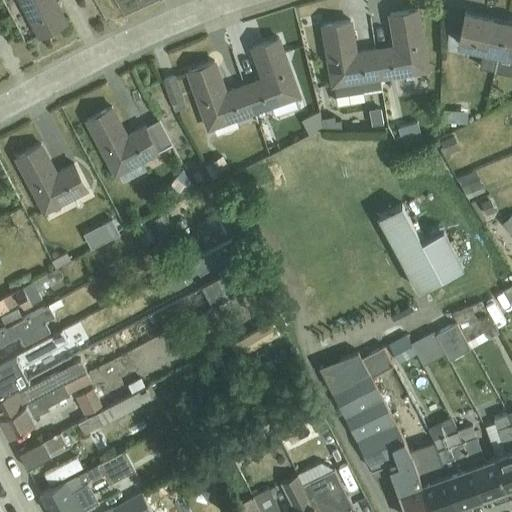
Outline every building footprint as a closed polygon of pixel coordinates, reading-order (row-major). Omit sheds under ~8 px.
[(21,0),(37,33),(73,17),(65,0),(21,0)] [(511,12),(466,0),(461,0),(452,35),(511,51),(511,12)] [(379,71),(427,62),(415,1),(384,7),(390,38),(373,41),(379,71)] [(319,18),(330,79),(379,71),(373,41),(356,44),(351,13),(319,18)] [(252,102),(298,86),(278,27),(247,38),(258,69),(242,74),(252,102)] [(479,58),(479,45),(467,44),(466,57),(479,58)] [(185,60),(205,118),(252,102),(242,74),(226,79),(215,49),(185,60)] [(364,96),(363,84),(336,85),(337,97),(364,96)] [(115,95),(88,109),(116,169),(165,147),(150,116),(129,126),(115,95)] [(39,136),(13,148),(39,205),(92,181),(80,153),(52,165),(39,136)] [(175,192),(193,180),(185,168),(167,180),(175,192)] [(401,182),(379,194),(427,281),(448,269),(401,182)] [(49,204),(54,215),(72,207),(67,196),(49,204)] [(84,223),(88,238),(115,231),(111,216),(84,223)] [(220,269),(201,284),(214,299),(232,284),(220,269)] [(22,277),(0,288),(0,304),(19,294),(22,300),(31,295),(22,277)] [(268,321),(269,300),(253,299),(253,288),(236,287),(235,320),(268,321)] [(46,296),(0,318),(0,336),(19,327),(22,334),(49,321),(44,312),(52,308),(46,296)] [(467,339),(485,332),(472,300),(454,307),(467,339)] [(415,328),(419,355),(466,347),(462,321),(415,328)] [(388,340),(402,362),(419,352),(405,330),(388,340)] [(0,351),(0,385),(18,376),(31,370),(18,342),(0,351)] [(388,453),(407,509),(511,474),(511,436),(414,469),(357,342),(314,362),(365,461),(385,454),(388,453)] [(80,350),(20,380),(27,395),(33,407),(48,399),(47,396),(92,373),(80,350)] [(412,413),(395,375),(381,381),(398,419),(412,413)] [(0,385),(0,408),(27,395),(20,380),(18,376),(0,385)] [(138,379),(15,443),(23,459),(146,395),(138,379)] [(0,408),(0,411),(9,429),(37,414),(33,407),(27,395),(0,408)] [(492,411),(501,436),(511,432),(511,417),(508,406),(492,411)] [(432,431),(453,424),(450,413),(428,420),(432,431)] [(112,472),(132,465),(126,446),(105,453),(112,472)] [(208,451),(187,461),(193,474),(214,464),(208,451)] [(63,467),(34,482),(49,511),(70,511),(84,505),(63,467)] [(294,511),(355,511),(342,476),(309,489),(303,474),(283,482),(294,511)] [(267,484),(232,498),(237,511),(255,511),(254,509),(274,501),(267,484)] [(141,485),(114,499),(120,511),(140,511),(152,506),(141,485)] [(120,511),(114,499),(94,509),(95,511),(120,511)]
